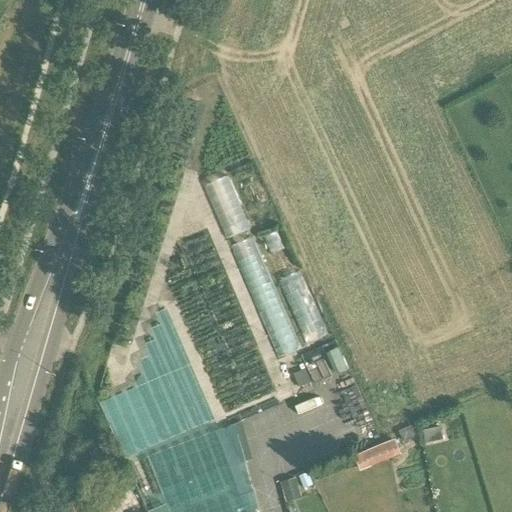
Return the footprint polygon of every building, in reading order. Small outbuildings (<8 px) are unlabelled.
[(229,176),(204,186),(226,238),(251,228),(229,176)] [(298,349),(256,237),(232,246),(274,358),(298,349)] [(302,345),(325,338),(305,272),(282,279),(302,345)] [(305,370),(293,375),(299,389),(311,383),(305,370)] [(420,437),(415,426),(413,427),(399,433),(404,444),(420,437)] [(212,448),(239,441),(235,427),(193,439),(199,458),(214,454),(212,448)] [(441,428),(424,432),(427,444),(444,441),(441,428)] [(394,441),(354,460),(359,471),(400,453),(394,441)] [(232,468),(239,495),(253,492),(246,465),(232,468)] [(312,486),(307,474),(299,477),(304,490),(312,486)] [(282,484),(280,484),(280,485),(286,505),(302,500),(296,480),(282,484)] [(86,511),(84,501),(61,507),(61,511),(86,511)]
